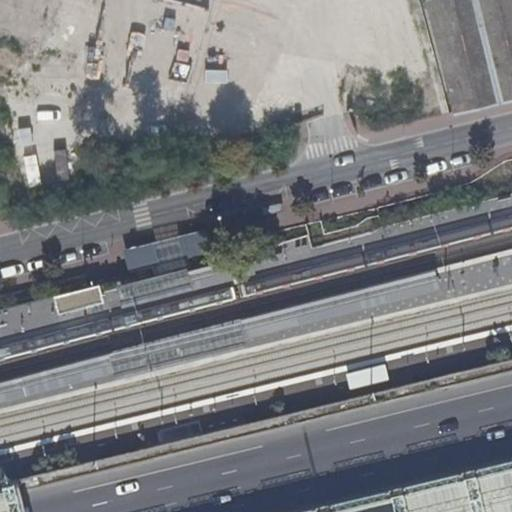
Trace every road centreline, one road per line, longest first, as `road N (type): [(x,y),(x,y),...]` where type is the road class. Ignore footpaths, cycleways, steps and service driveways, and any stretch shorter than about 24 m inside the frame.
road 1 (motorway): [(511,422),(139,511)]
road 2 (residential): [(0,251),(336,171)]
road 3 (residential): [(336,171),(511,129)]
road 4 (residential): [(327,0),(318,76),(336,171)]
